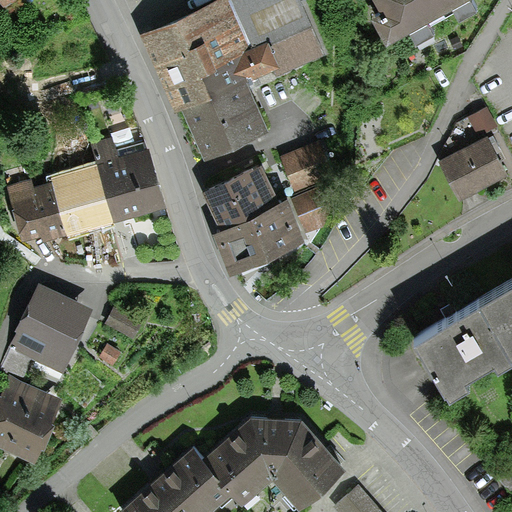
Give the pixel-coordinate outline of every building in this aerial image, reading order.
[(0,0),(0,3),(4,8),(13,0),(0,0)] [(225,0),(215,0),(143,35),(181,110),(238,82),(261,70),(266,80),(317,56),(289,0),(237,0),(228,5),(225,0)] [(456,0),(374,0),(393,34),(456,0)] [(238,82),(181,110),(203,155),(260,128),(238,82)] [(487,107),(468,116),(478,136),(497,126),(487,107)] [(34,177),(8,184),(25,240),(42,235),(44,241),(69,234),(70,237),(110,226),(109,222),(163,206),(140,128),(91,143),(97,162),(49,176),(50,180),(36,184),(34,177)] [(486,137),(440,161),(459,202),(506,177),(486,137)] [(322,146),(280,165),(290,187),(331,169),(322,146)] [(256,167),(204,193),(232,273),(294,241),(256,167)] [(511,352),(511,281),(403,342),(436,394),(511,352)] [(93,310),(39,283),(16,329),(18,329),(9,348),(33,359),(62,373),(93,310)] [(142,318),(114,304),(106,320),(133,335),(142,318)] [(120,349),(107,341),(99,354),(112,362),(120,349)] [(23,380),(33,359),(9,348),(0,368),(0,369),(12,375),(23,380)] [(23,380),(12,375),(2,396),(0,395),(0,446),(34,463),(42,446),(45,447),(55,426),(52,425),(64,400),(23,380)] [(298,511),(301,511),(348,470),(303,420),(247,417),(207,455),(198,445),(120,511),(214,511),(234,495),(245,506),(272,483),(298,511)] [(511,459),(496,474),(511,492),(511,459)] [(382,511),(357,485),(333,507),(337,511),(382,511)]
